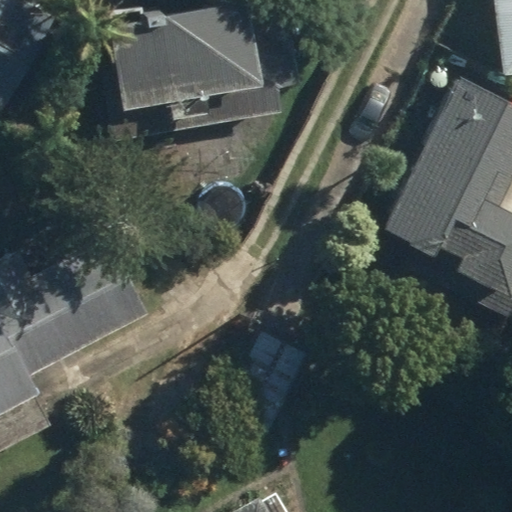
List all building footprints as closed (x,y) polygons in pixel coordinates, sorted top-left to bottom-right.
[(0,0),(0,90),(41,17),(9,0),(0,0)] [(278,115),(274,88),(294,84),(279,0),(231,0),(92,22),(100,77),(91,78),(102,144),(278,115)] [(511,0),(481,0),(489,69),(511,66),(511,0)] [(479,164),(494,173),(511,139),(511,107),(446,71),(364,222),(416,250),(434,217),(447,224),(479,164)] [(436,264),(492,294),(511,255),(511,215),(472,195),(436,264)] [(0,447),(45,423),(21,379),(140,316),(99,239),(21,280),(10,259),(0,264),(0,447)] [(254,441),(301,351),(252,326),(206,415),(254,441)] [(256,511),(244,491),(209,511),(256,511)]
